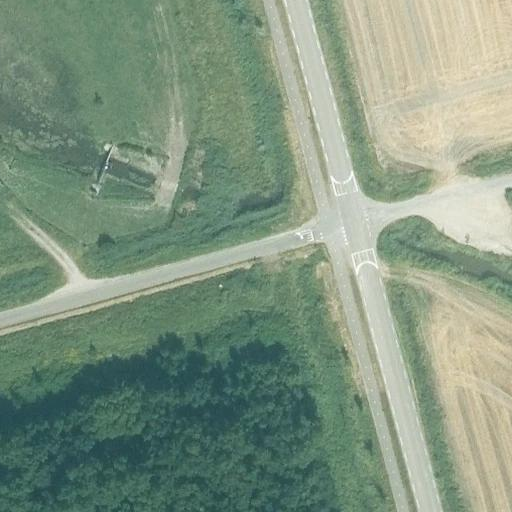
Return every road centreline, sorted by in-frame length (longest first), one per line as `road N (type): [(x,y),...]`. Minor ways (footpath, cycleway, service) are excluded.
road 1 (track): [(329,230),(155,145),(51,0)]
road 2 (unclassified): [(0,321),(356,224)]
road 3 (tertiary): [(431,511),(356,224)]
road 4 (tertiary): [(356,224),(295,0)]
road 5 (unclassified): [(356,224),(511,181)]
